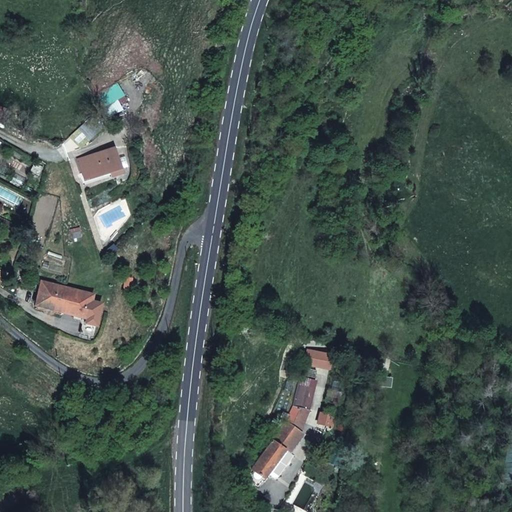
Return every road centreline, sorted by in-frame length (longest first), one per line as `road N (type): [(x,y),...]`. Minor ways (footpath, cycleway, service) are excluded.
road 1 (residential): [(211,231),(186,242),(153,352),(126,378),(95,384),(69,373),(0,319)]
road 2 (track): [(208,259),(219,255),(310,65),(354,0)]
road 3 (secondary): [(211,231),(182,511)]
road 4 (secondary): [(260,0),(211,231)]
